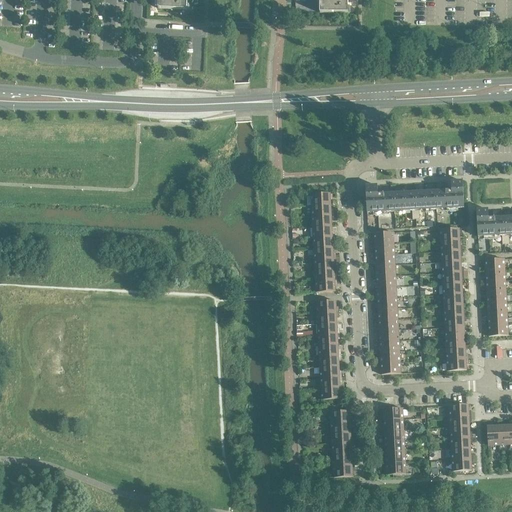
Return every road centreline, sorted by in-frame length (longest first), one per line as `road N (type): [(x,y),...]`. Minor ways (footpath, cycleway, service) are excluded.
road 1 (residential): [(479,383),(358,389),(346,174),(376,163)]
road 2 (residential): [(39,56),(127,62),(137,0)]
road 3 (tertiary): [(104,102),(249,103)]
road 4 (tertiary): [(511,81),(375,90)]
road 5 (tertiary): [(375,103),(511,97)]
road 6 (residential): [(376,163),(511,155)]
road 7 (tertiary): [(375,90),(249,103)]
road 8 (tertiary): [(249,103),(375,103)]
